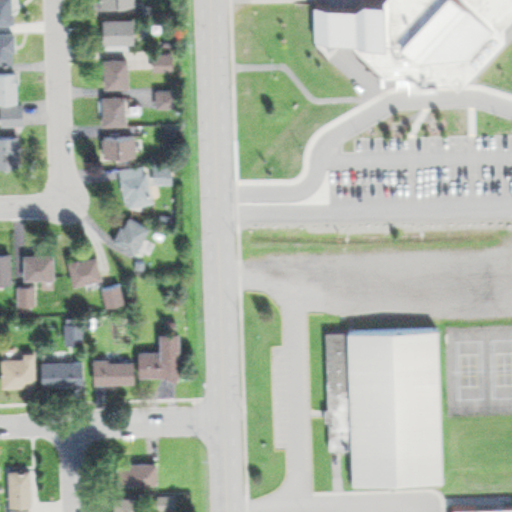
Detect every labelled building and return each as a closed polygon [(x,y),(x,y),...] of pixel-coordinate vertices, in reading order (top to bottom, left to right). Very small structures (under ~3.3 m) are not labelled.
[(0,0),(0,25),(17,25),(16,0),(0,0)] [(138,11),(137,0),(106,0),(107,11),(138,11)] [(461,85),(502,37),(502,28),(511,16),(511,0),(358,0),(353,3),(322,3),(321,35),(354,36),(395,72),(446,72),(461,85)] [(137,21),(107,21),(107,44),(137,44),(137,21)] [(0,64),(17,64),(17,35),(0,35),(0,64)] [(179,53),(159,53),(159,69),(179,69),(179,53)] [(108,61),(108,88),(132,88),(132,61),(108,61)] [(0,75),(0,104),(5,104),(6,127),(27,126),(26,105),(20,106),(19,75),(0,75)] [(181,106),(181,90),(163,90),(163,106),(181,106)] [(108,97),(108,126),(131,126),(131,97),(108,97)] [(109,157),(141,157),(141,138),(109,138),(109,157)] [(1,140),(1,169),(22,169),(21,139),(1,140)] [(177,164),(161,164),(161,184),(177,184),(177,164)] [(124,171),(133,208),(157,202),(148,165),(124,171)] [(153,230),(131,219),(118,244),(140,255),(153,230)] [(0,283),(15,284),(15,255),(0,255),(0,283)] [(28,257),(28,280),(57,281),(57,257),(28,257)] [(78,285),(106,281),(102,259),(74,263),(78,285)] [(108,290),(111,308),(128,305),(125,287),(108,290)] [(24,305),(39,305),(39,288),(24,288),(24,305)] [(336,428),(355,428),(356,482),(449,480),(445,329),(334,331),(336,428)] [(146,353),(146,378),(184,378),(185,333),(168,332),(168,353),(146,353)] [(40,355),(30,355),(30,361),(7,361),(7,387),(40,387),(40,355)] [(141,362),(101,362),(101,384),(141,384),(141,362)] [(49,387),(88,387),(88,364),(49,364),(49,387)] [(163,464),(124,464),(124,484),(163,484),(163,464)] [(37,471),(16,471),(16,506),(37,506),(37,471)] [(180,496),(165,496),(165,507),(180,507),(180,496)] [(145,511),(146,499),(122,499),(122,511),(145,511)]
